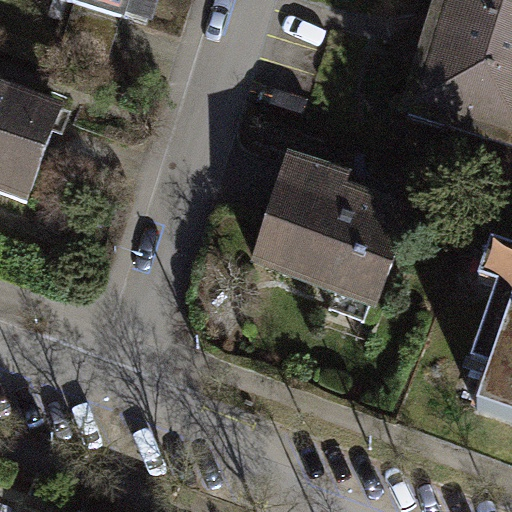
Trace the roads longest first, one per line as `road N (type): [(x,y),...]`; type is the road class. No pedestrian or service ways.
road 1 (residential): [(256,0),(130,395)]
road 2 (residential): [(130,395),(207,424),(317,511)]
road 3 (residential): [(0,345),(130,395)]
